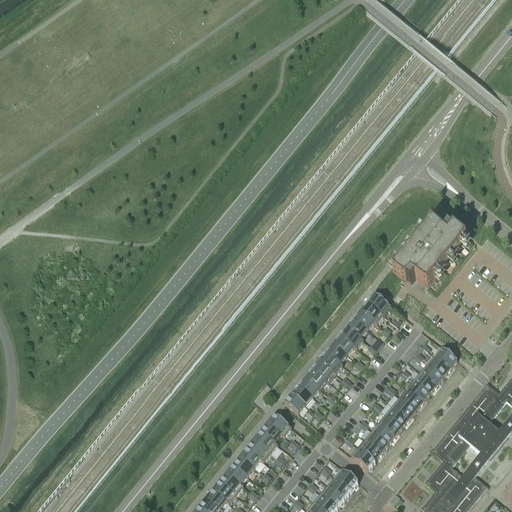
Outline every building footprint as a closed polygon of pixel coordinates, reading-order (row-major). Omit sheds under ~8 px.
[(452,234),(448,231),(444,236),(431,226),(401,264),(392,273),(406,284),(407,282),(411,286),(415,281),(428,291),(467,243),(454,232),(452,234)] [(374,296),(366,305),(384,319),(391,310),(374,296)] [(366,305),(360,313),(374,325),(377,328),(384,319),(366,305)] [(360,313),(353,322),(367,334),(374,325),(360,313)] [(353,322),(346,330),(360,342),(367,334),(353,322)] [(346,330),(339,338),(353,350),(353,351),(356,353),(363,344),(360,342),(346,330)] [(339,338),(332,347),(346,359),(353,351),(353,350),(339,338)] [(332,347),(325,355),(340,367),(346,359),(332,347)] [(440,350),(433,359),(450,373),(457,364),(440,350)] [(325,355),(318,364),(333,376),(332,376),(335,378),(343,369),(340,367),(325,355)] [(433,359),(426,368),(443,382),(450,373),(433,359)] [(318,364),(311,372),(326,384),(332,376),(333,376),(318,364)] [(426,368),(419,376),(436,390),(443,382),(426,368)] [(311,372),(305,380),(319,392),(326,384),(311,372)] [(419,376),(412,384),(429,398),(436,390),(419,376)] [(305,380),(298,389),(312,401),(319,392),(305,380)] [(443,464),(425,486),(425,485),(424,486),(435,495),(426,506),(421,510),(420,511),(469,511),(482,496),(485,493),(487,492),(488,491),(475,480),(511,434),(511,380),(498,397),(486,386),(485,387),(482,393),(436,449),(434,450),(431,453),(430,454),(443,464)] [(405,393),(408,395),(422,407),(429,398),(412,384),(405,393)] [(298,389),(291,397),(305,409),(312,401),(298,389)] [(408,395),(401,403),(415,415),(422,407),(408,395)] [(305,409),(291,397),(284,405),(299,417),(305,409)] [(399,401),(391,410),(408,424),(415,415),(401,403),(399,401)] [(391,410),(384,418),(402,432),(408,424),(391,410)] [(281,439),(284,441),(291,432),(274,418),(267,427),(281,438),(281,439)] [(384,418),(378,426),(395,440),(402,432),(384,418)] [(378,426),(371,435),(388,449),(395,440),(378,426)] [(275,446),(281,439),(281,438),(267,427),(260,435),(274,447),(275,446)] [(275,446),(274,447),(260,435),(253,443),(270,457),(278,448),(275,446)] [(363,444),(366,446),(367,445),(381,457),(388,449),(371,435),(363,444)] [(270,457),(253,443),(246,452),(261,463),(260,464),(263,466),(270,457)] [(366,446),(360,453),(360,454),(374,465),(381,457),(367,445),(366,446)] [(360,454),(360,453),(357,451),(350,460),(367,474),(374,465),(360,454)] [(260,464),(261,463),(246,452),(240,460),(254,472),(260,464)] [(254,472),(240,460),(233,468),(247,480),(254,472)] [(247,480),(233,468),(226,477),(240,489),(241,488),(247,480)] [(340,472),(333,481),(351,495),(358,486),(340,472)] [(241,488),(240,489),(226,477),(219,485),(236,499),(243,490),(241,488)] [(333,481),(326,489),(344,504),(351,495),(333,481)] [(236,499),(219,485),(212,494),(226,505),(226,506),(229,508),(236,499)] [(326,489),(319,497),(337,511),(344,504),(326,489)] [(221,511),(226,506),(226,505),(212,494),(205,502),(217,511),(221,511)] [(337,511),(319,497),(313,506),(320,511),(337,511)] [(400,501),(395,497),(389,504),(394,508),(400,501)] [(200,511),(217,511),(205,502),(198,510),(200,511)]
